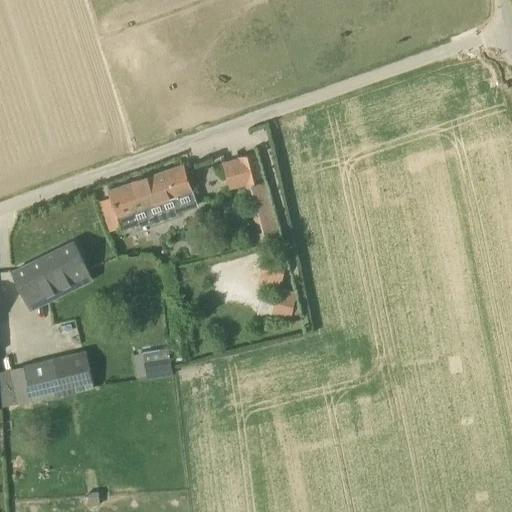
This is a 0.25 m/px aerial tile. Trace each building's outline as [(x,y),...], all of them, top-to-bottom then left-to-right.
[(280,238),(264,181),(256,153),(239,158),(239,159),(224,163),(231,189),(244,186),(261,243),(280,238)] [(150,226),(180,216),(174,198),(193,191),(183,164),(109,190),(118,217),(144,208),(150,226)] [(25,298),(34,294),(84,269),(74,242),(13,272),(25,298)] [(285,276),(289,261),(267,254),(263,269),(259,283),(279,288),(281,289),(285,276)] [(292,323),(295,309),(275,304),(272,317),(292,323)] [(160,351),(161,361),(163,379),(172,378),(171,367),(168,350),(160,351)] [(33,402),(95,387),(86,351),(24,366),(33,402)]
